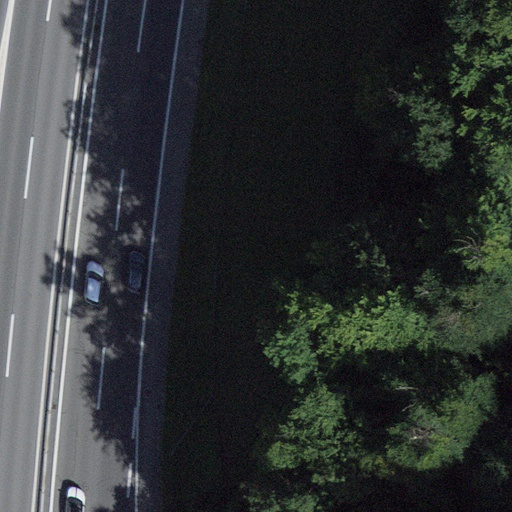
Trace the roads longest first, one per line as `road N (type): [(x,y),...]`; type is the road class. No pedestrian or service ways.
road 1 (trunk): [(88,511),(145,0)]
road 2 (trunk): [(50,0),(0,487)]
